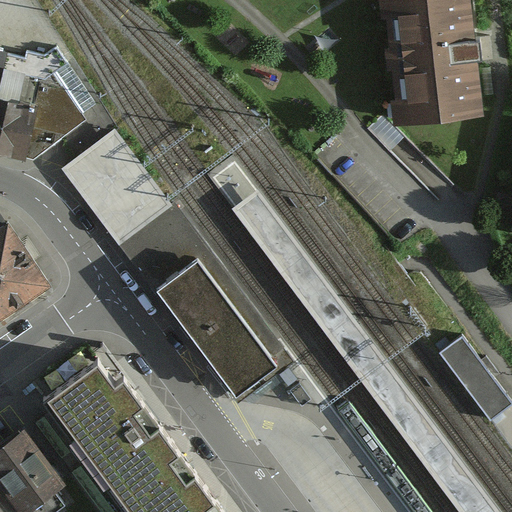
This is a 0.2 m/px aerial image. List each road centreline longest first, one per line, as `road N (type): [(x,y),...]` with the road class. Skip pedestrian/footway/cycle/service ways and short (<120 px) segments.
road 1 (residential): [(111,290),(279,511)]
road 2 (residential): [(511,306),(347,109)]
road 3 (residential): [(111,290),(48,208),(0,180)]
road 4 (residential): [(111,290),(0,368)]
